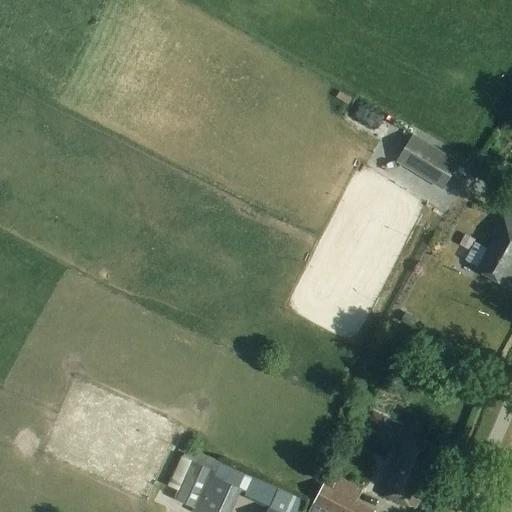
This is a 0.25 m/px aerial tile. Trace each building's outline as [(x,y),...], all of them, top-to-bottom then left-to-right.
[(381,145),(391,128),(359,111),(350,129),(381,145)] [(415,134),(398,162),(444,190),(461,163),(415,134)] [(439,208),(430,223),(440,229),(450,214),(439,208)] [(491,239),(495,241),(478,271),(507,287),(511,277),(511,220),(504,216),(491,239)] [(373,412),(366,427),(382,434),(388,418),(373,412)] [(431,449),(405,438),(381,492),(415,507),(424,484),(417,481),(431,449)] [(201,511),(231,511),(242,491),(246,493),(252,479),(245,476),(220,463),(214,476),(193,467),(177,500),(201,511)] [(272,506),(268,511),(301,511),(307,500),(265,483),(258,500),(272,506)] [(324,484),(309,511),(376,511),(358,501),(333,489),(325,485),(324,484)]
